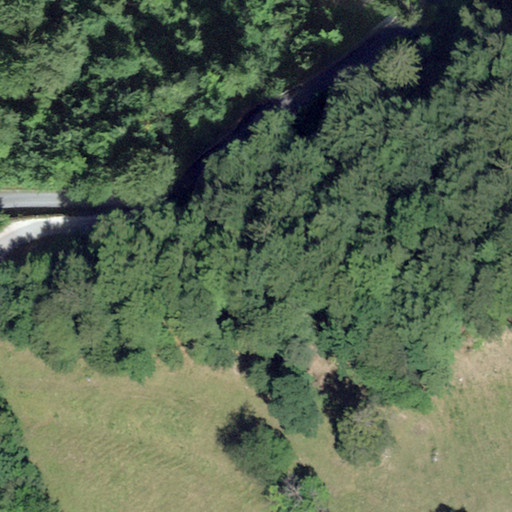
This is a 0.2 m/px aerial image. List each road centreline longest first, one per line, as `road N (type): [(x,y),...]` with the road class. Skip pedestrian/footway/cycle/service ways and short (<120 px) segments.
road 1 (unclassified): [(0,199),(135,196),(184,183),(260,119),(383,47),(429,0)]
road 2 (track): [(166,190),(157,206),(124,224),(38,231),(0,249)]
